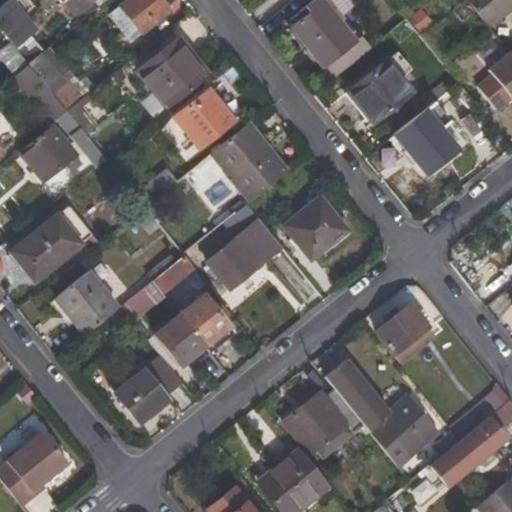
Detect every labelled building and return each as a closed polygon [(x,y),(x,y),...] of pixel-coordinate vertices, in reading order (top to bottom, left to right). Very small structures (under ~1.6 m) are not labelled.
[(7,0),(0,6),(0,20),(22,47),(41,32),(15,0),(7,0)] [(168,12),(158,0),(126,0),(118,7),(141,34),(168,12)] [(299,19),(288,27),(330,79),(367,49),(359,37),(356,40),(323,0),(313,0),(295,14),(299,19)] [(369,29),(346,0),(323,0),(356,40),(359,37),(369,29)] [(424,0),(423,0),(409,0),(397,10),(403,17),(424,0)] [(511,0),(463,0),(488,29),(511,9),(511,0)] [(133,70),(167,111),(204,82),(183,57),(188,52),(175,37),(133,70)] [(70,80),(72,79),(48,48),(42,53),(65,83),(70,80)] [(204,82),(209,78),(188,52),(183,57),(204,82)] [(70,80),(65,83),(42,53),(26,66),(65,114),(84,98),(76,87),(70,80)] [(511,104),(511,58),(508,54),(486,71),(511,104)] [(348,90),(374,123),(407,96),(381,64),(348,90)] [(55,122),(65,114),(26,66),(9,80),(47,127),(55,122)] [(493,99),(471,72),(456,84),(474,106),(479,112),(493,99)] [(450,76),(431,91),(438,99),(450,89),(456,84),(450,76)] [(94,90),(85,79),(76,87),(84,98),(94,90)] [(468,112),(474,106),(456,84),(450,89),(468,112)] [(173,119),(197,148),(231,121),(207,92),(173,119)] [(439,178),(465,157),(428,112),(401,132),(439,178)] [(68,138),(78,130),(65,114),(55,122),(68,138)] [(70,174),(81,164),(52,128),(19,154),(41,181),(62,165),(70,174)] [(270,152),(266,156),(243,128),(209,155),(248,203),(286,172),(270,152)] [(94,170),(104,162),(78,130),(68,138),(94,170)] [(132,196),(142,209),(176,182),(165,170),(132,196)] [(345,232),(318,198),(283,228),(309,260),(345,232)] [(252,216),(244,206),(233,216),(234,217),(220,228),(227,236),(252,216)] [(9,253),(33,282),(78,246),(55,217),(9,253)] [(204,263),(227,291),(279,248),(256,221),(204,263)] [(145,276),(151,282),(175,263),(169,256),(145,276)] [(172,288),(194,272),(182,257),(175,263),(151,282),(166,301),(175,292),(172,288)] [(86,271),(52,299),(83,337),(98,324),(118,309),(86,271)] [(134,320),(156,302),(144,287),(122,306),(134,320)] [(154,335),(179,366),(203,347),(227,327),(202,296),(154,335)] [(416,351),(408,340),(422,330),(425,327),(409,307),(375,333),(391,353),(394,350),(403,360),(416,351)] [(113,341),(132,326),(118,309),(98,324),(113,341)] [(209,353),(232,334),(227,327),(203,347),(209,353)] [(416,351),(429,340),(422,330),(408,340),(416,351)] [(166,402),(163,397),(180,384),(157,356),(123,384),(117,378),(108,387),(138,424),(166,402)] [(388,416),(345,362),(324,379),(332,389),(361,426),(396,469),(436,433),(407,399),(388,416)] [(280,424),(313,465),(361,426),(332,389),(314,404),(311,400),(280,424)] [(451,426),(460,439),(504,405),(492,391),(451,426)] [(500,430),(511,421),(511,405),(509,401),(504,405),(459,443),(423,471),(435,485),(440,482),(444,486),(474,461),(478,466),(482,467),(493,459),(492,453),(489,448),(505,435),(500,430)] [(65,464),(39,433),(0,465),(0,485),(18,508),(33,497),(30,493),(39,485),(65,464)] [(281,511),(294,511),(327,487),(297,451),(273,469),(275,472),(259,484),(281,511)] [(267,462),(251,475),(259,484),(275,472),(273,469),(267,462)] [(479,511),(511,511),(511,483),(509,479),(475,507),(479,511)] [(33,497),(42,489),(39,485),(30,493),(33,497)] [(207,511),(250,511),(233,490),(207,511)] [(413,511),(401,496),(397,499),(393,495),(383,504),(389,511),(393,511),(394,511),(413,511)]
